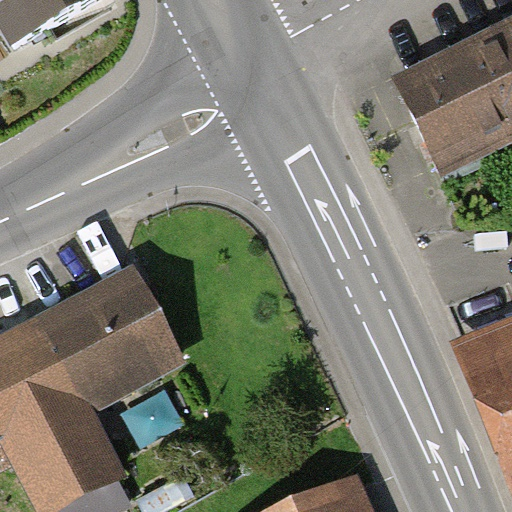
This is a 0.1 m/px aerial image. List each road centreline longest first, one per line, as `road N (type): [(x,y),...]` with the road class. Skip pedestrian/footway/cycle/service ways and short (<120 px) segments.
road 1 (secondary): [(459,511),(256,77)]
road 2 (tertiary): [(256,77),(221,111),(0,220)]
road 3 (residential): [(364,0),(293,37),(256,77)]
